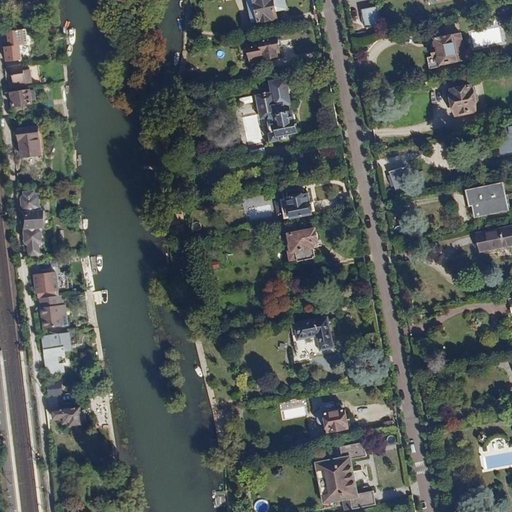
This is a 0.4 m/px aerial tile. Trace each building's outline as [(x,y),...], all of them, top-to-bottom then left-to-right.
[(284,0),(255,0),(260,22),(277,18),(275,11),(286,9),(284,0)] [(378,8),(362,11),(365,29),(381,26),(378,8)] [(22,62),(20,47),(26,46),(24,31),(10,32),(12,48),(6,49),(7,63),(22,62)] [(435,42),(437,50),(432,51),(434,59),(438,58),(440,67),(459,62),(454,37),(435,42)] [(280,39),(252,45),(256,61),(281,56),(280,49),(282,48),(280,39)] [(292,40),(282,40),(282,57),(293,57),(292,40)] [(24,68),(14,68),(15,82),(25,82),(24,68)] [(474,78),(452,82),(458,116),(476,113),(475,107),(478,106),(479,105),(474,78)] [(282,95),(267,98),(272,122),(278,120),(281,135),(279,135),(281,145),(298,142),(297,136),(306,135),(303,114),(301,114),(295,83),(281,86),(282,95)] [(30,89),(8,92),(10,107),(31,105),(30,89)] [(265,112),(251,115),(257,146),(271,143),(265,112)] [(511,125),(502,127),(505,137),(511,135),(511,125)] [(40,126),(15,128),(18,158),(42,156),(40,126)] [(253,156),(265,153),(264,148),(252,150),(253,156)] [(408,166),(391,169),(396,194),(413,191),(408,166)] [(504,185),(470,192),(475,217),(509,210),(504,185)] [(23,228),(23,241),(27,245),(28,255),(30,257),(39,255),(41,251),(41,245),(37,241),(37,238),(42,237),(44,228),(43,210),(41,208),(34,208),(37,205),(36,197),(32,194),(32,191),(26,192),(26,194),(22,199),(23,206),(26,209),(22,210),(25,228),(23,228)] [(310,194),(289,198),(293,217),(314,213),(310,194)] [(511,228),(477,236),(480,252),(491,250),(492,252),(511,248),(510,242),(511,241),(511,228)] [(292,235),(295,251),(291,252),(293,260),(299,259),(299,262),(317,258),(315,243),(320,242),(317,229),(292,235)] [(453,250),(464,246),(462,239),(450,243),(453,250)] [(54,294),(53,290),(62,289),(59,265),(50,266),(51,273),(35,275),(38,296),(54,294)] [(63,296),(39,299),(40,306),(42,327),(68,324),(66,304),(64,304),(63,296)] [(310,360),(310,358),(335,353),(332,338),(336,337),(333,321),(329,322),(328,318),(292,325),(296,349),(293,349),(295,363),(310,360)] [(70,333),(41,336),(45,375),(66,373),(64,351),(72,350),(70,333)] [(62,395),(62,383),(47,384),(48,396),(62,395)] [(332,396),(319,399),(322,413),(326,412),(329,425),(325,426),(327,433),(349,427),(344,407),(335,409),(332,396)] [(82,405),(54,411),(56,420),(65,418),(66,424),(73,423),(73,426),(85,424),(82,405)] [(344,459),(318,464),(326,505),(353,499),(355,509),(378,505),(375,492),(359,495),(353,460),(368,457),(365,443),(342,448),(344,459)]
